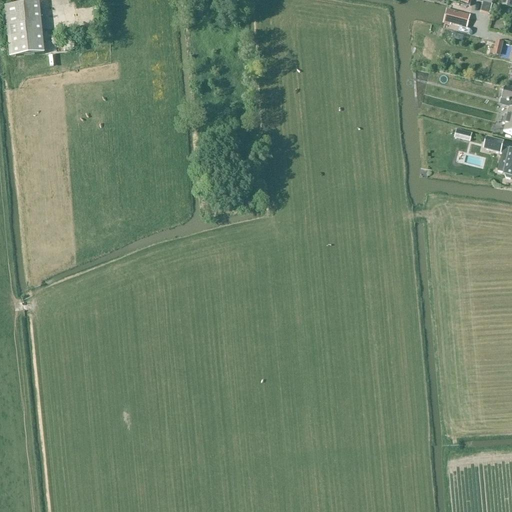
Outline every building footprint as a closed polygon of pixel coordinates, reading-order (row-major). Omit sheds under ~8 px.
[(58,9),(76,6),(74,0),(72,0),(56,3),(58,9)] [(491,6),(492,0),(482,0),(482,3),(484,4),(481,15),(490,18),(493,6),(491,6)] [(511,9),(511,5),(511,0),(503,0),(502,6),(511,9)] [(9,58),(45,55),(40,3),(5,7),(9,58)] [(470,16),(446,10),(443,23),(466,29),(470,16)] [(499,57),(502,44),(496,42),(493,56),(499,57)] [(511,135),(511,90),(503,89),(500,100),(511,103),(507,117),(505,116),(502,125),(505,125),(503,133),(511,135)] [(511,178),(511,150),(509,150),(509,151),(501,149),(503,143),(487,139),(484,151),(508,157),(504,176),(506,176),(506,178),(511,179),(511,178)]
